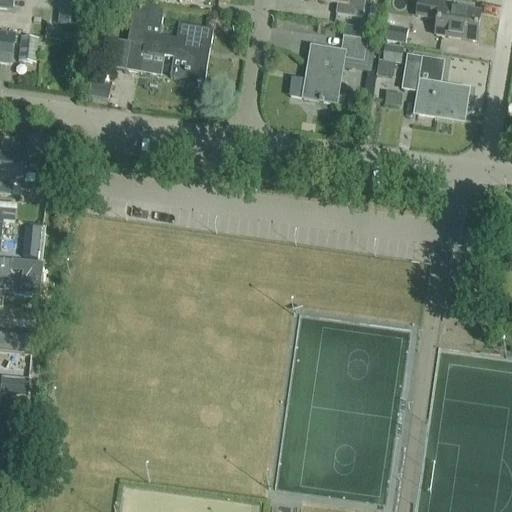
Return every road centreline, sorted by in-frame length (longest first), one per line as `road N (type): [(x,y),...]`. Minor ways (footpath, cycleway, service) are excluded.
road 1 (residential): [(426,511),(487,174)]
road 2 (residential): [(246,140),(0,105)]
road 3 (residential): [(487,174),(246,140)]
road 4 (residential): [(246,140),(269,0)]
road 5 (residential): [(487,174),(511,38)]
